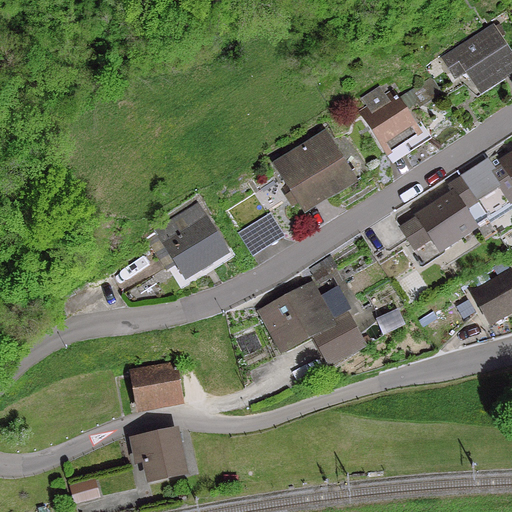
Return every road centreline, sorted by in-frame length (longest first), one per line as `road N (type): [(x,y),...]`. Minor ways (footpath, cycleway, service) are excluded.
road 1 (residential): [(511,121),(262,279),(178,314),(53,340),(0,379)]
road 2 (residential): [(0,466),(33,469),(168,423),(220,432),(266,428),(511,360)]
